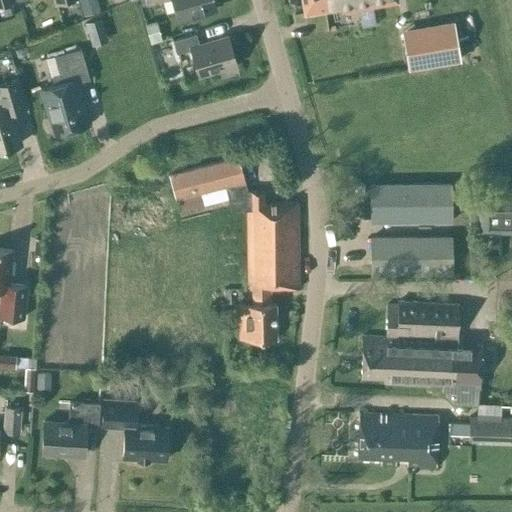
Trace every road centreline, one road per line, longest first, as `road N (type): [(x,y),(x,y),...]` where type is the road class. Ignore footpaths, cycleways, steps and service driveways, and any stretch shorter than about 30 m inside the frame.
road 1 (residential): [(288,511),(318,262),(316,199),(288,93)]
road 2 (residential): [(0,195),(77,175),(149,129),(288,93)]
